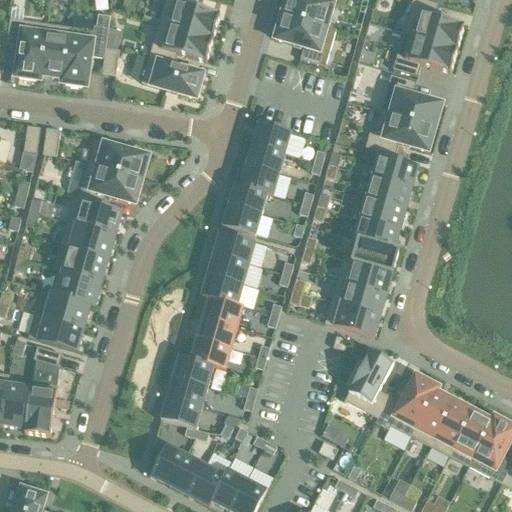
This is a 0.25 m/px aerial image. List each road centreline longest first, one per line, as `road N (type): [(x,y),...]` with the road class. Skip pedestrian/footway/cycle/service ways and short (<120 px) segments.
road 1 (residential): [(500,0),(413,312),(424,346),(511,391)]
road 2 (residential): [(223,133),(205,185),(147,248),(78,473)]
road 3 (residential): [(0,99),(223,133)]
road 4 (residential): [(262,0),(223,133)]
